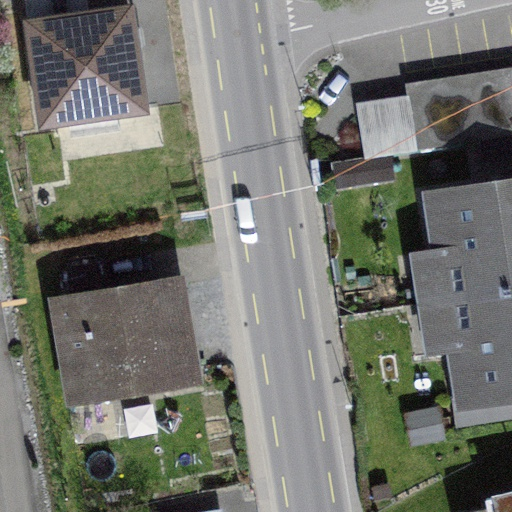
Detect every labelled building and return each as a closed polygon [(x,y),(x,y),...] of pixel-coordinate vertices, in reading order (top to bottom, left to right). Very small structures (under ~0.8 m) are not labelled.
[(90,0),(28,0),(44,126),(140,115),(128,11),(92,15),(90,0)] [(511,68),(367,90),(377,154),(511,133),(511,68)] [(458,403),(511,394),(511,198),(427,212),(458,403)] [(92,402),(194,387),(182,299),(80,313),(92,402)] [(511,511),(511,492),(489,497),(492,511),(511,511)]
